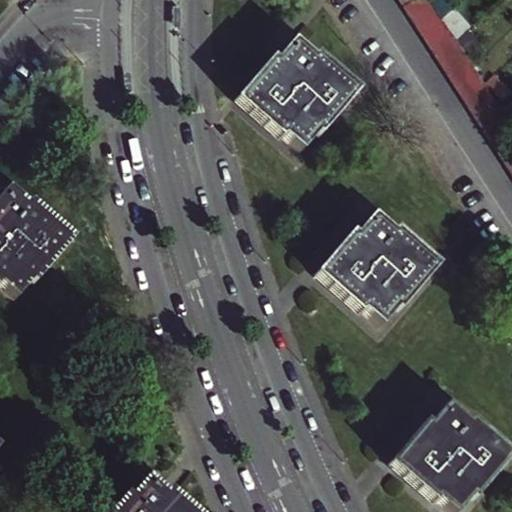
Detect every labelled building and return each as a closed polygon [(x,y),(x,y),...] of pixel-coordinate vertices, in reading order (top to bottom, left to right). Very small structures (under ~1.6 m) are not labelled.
[(511,123),(432,0),(401,0),(511,172),(511,123)] [(470,27),(458,10),(445,20),(458,36),(470,27)] [(290,42),(239,102),(299,153),(351,93),(290,42)] [(65,239),(6,188),(0,195),(0,287),(14,300),(65,239)] [(318,276),(379,328),(431,267),(369,216),(318,276)] [(448,511),(456,511),(504,456),(444,405),(393,466),(448,511)] [(185,511),(145,478),(115,511),(185,511)]
